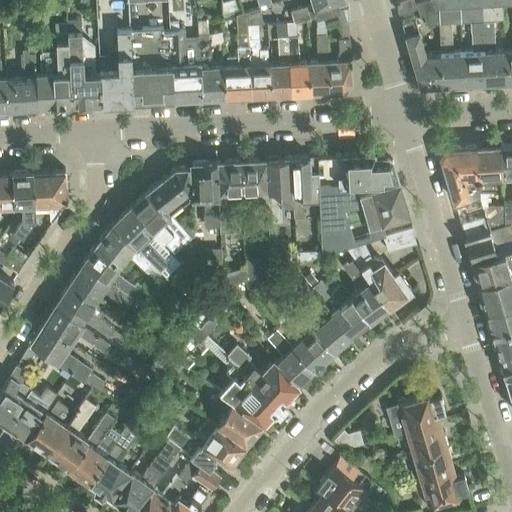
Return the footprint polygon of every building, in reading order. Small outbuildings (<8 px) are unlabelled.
[(238,0),(222,0),(223,12),(240,7),(238,0)] [(313,0),(314,2),(291,8),(294,20),(297,20),(298,20),(326,11),(338,7),(336,0),(313,0)] [(395,0),(399,11),(416,6),(415,1),(414,0),(395,0)] [(419,0),(415,1),(416,6),(417,5),(419,14),(423,13),(427,26),(440,22),(439,7),(439,0),(438,0),(419,0)] [(249,22),(259,22),(264,21),(261,4),(248,7),(249,22)] [(347,4),(326,11),(326,23),(327,24),(348,18),(348,4),(347,4)] [(473,48),(463,48),(464,81),(486,80),(482,5),(461,6),(461,14),(471,14),(471,20),(473,48)] [(491,5),(482,5),(486,80),(507,79),(506,46),(496,47),(494,19),(491,19),(491,5)] [(227,62),(226,62),(227,94),(229,94),(252,92),(249,41),(248,22),(249,22),(248,7),(237,11),(239,55),(227,55),(227,62)] [(440,22),(441,49),(443,82),(464,81),(463,48),(453,49),(451,21),(450,7),(439,7),(440,22)] [(443,82),(441,49),(430,50),(419,14),(401,19),(420,83),(443,82)] [(179,20),(170,21),(171,29),(174,96),(202,95),(199,34),(186,34),(186,28),(179,28),(179,20)] [(271,60),(273,91),(291,90),(286,20),(278,21),(280,59),(271,60)] [(297,20),(294,20),(286,20),(291,90),(310,89),(308,58),(299,59),(297,20)] [(249,22),(248,22),(249,41),(252,92),(257,92),(260,92),(270,91),(273,91),(271,60),(268,60),(268,47),(260,48),(259,22),(249,22)] [(318,58),(308,58),(310,89),(330,88),(328,57),(327,24),(326,23),(316,23),(318,58)] [(163,24),(130,26),(134,99),(174,96),(171,29),(163,29),(163,24)] [(111,65),(100,66),(100,68),(102,100),(134,99),(130,26),(116,27),(118,50),(110,50),(111,65)] [(81,30),(68,31),(72,102),(102,100),(100,68),(96,68),(94,44),(82,45),(81,30)] [(42,68),(36,69),(38,104),(50,103),(62,102),(72,102),(68,31),(55,32),(56,49),(40,50),(42,68)] [(208,31),(199,32),(199,34),(202,95),(214,94),(222,94),(225,94),(227,94),(226,62),(224,62),(211,63),(210,39),(209,40),(208,31)] [(339,56),(328,57),(330,88),(343,88),(351,78),(349,36),(339,36),(340,52),(338,52),(339,56)] [(23,74),(7,75),(9,105),(38,104),(36,69),(34,41),(28,42),(28,47),(24,47),(24,53),(22,53),(23,74)] [(0,105),(9,105),(7,75),(2,76),(1,58),(0,58),(0,105)] [(501,143),(502,174),(511,173),(511,202),(503,203),(504,223),(511,221),(511,220),(511,142),(504,143),(501,143)] [(484,144),(477,144),(480,188),(484,203),(488,202),(488,192),(492,187),(494,187),(494,174),(502,174),(501,143),(500,143),(484,144)] [(440,152),(441,154),(443,162),(444,164),(453,196),(480,188),(477,144),(462,145),(462,144),(460,145),(448,145),(446,145),(440,152)] [(373,150),(317,153),(319,180),(356,178),(397,176),(392,157),(386,153),(374,154),(373,150)] [(319,180),(317,153),(291,154),(294,206),(295,214),(305,214),(304,202),(320,201),(319,180)] [(291,154),(266,156),(267,187),(268,187),(281,187),(281,207),(294,206),(291,154)] [(243,157),(241,157),(243,188),(245,188),(256,188),(257,211),(269,210),(268,187),(267,187),(266,156),(243,157)] [(228,158),(216,158),(219,223),(219,230),(240,229),(239,211),(231,212),(230,189),(241,188),(243,188),(241,157),(240,157),(237,157),(228,158)] [(219,223),(216,158),(207,159),(194,159),(191,159),(193,195),(204,195),(205,223),(219,223)] [(175,165),(149,186),(171,211),(189,196),(187,164),(175,165)] [(34,168),(35,202),(49,201),(50,218),(53,220),(63,205),(62,194),(67,194),(67,192),(66,192),(65,166),(34,168)] [(34,168),(13,169),(14,203),(21,203),(21,215),(13,226),(22,233),(36,214),(35,202),(34,168)] [(0,204),(14,203),(13,169),(0,169),(0,213),(0,214),(0,205),(0,204)] [(364,203),(370,223),(408,212),(397,176),(356,178),(364,203)] [(356,178),(319,180),(320,201),(322,248),(322,252),(347,244),(355,242),(344,207),(364,203),(356,178)] [(149,186),(130,203),(152,228),(173,250),(191,234),(184,225),(171,211),(149,186)] [(486,210),(460,217),(465,235),(504,223),(503,203),(488,203),(488,202),(484,203),(486,210)] [(118,215),(112,220),(151,259),(158,267),(161,270),(166,274),(180,260),(150,230),(152,228),(130,203),(125,207),(118,215)] [(98,238),(97,239),(124,259),(125,258),(129,252),(154,277),(161,270),(158,267),(151,259),(112,220),(98,238)] [(504,223),(465,235),(471,257),(511,245),(511,225),(511,221),(504,223)] [(416,241),(411,224),(383,232),(388,249),(393,248),(416,241)] [(194,225),(184,225),(191,234),(194,237),(194,225)] [(96,241),(82,259),(135,296),(145,303),(153,292),(137,279),(134,283),(116,270),(122,261),(124,259),(97,239),(96,241)] [(372,256),(363,239),(355,242),(347,244),(355,256),(389,304),(390,303),(392,305),(402,298),(400,296),(411,288),(402,275),(398,269),(393,272),(384,259),(383,259),(382,257),(374,255),(372,256)] [(29,242),(26,247),(31,250),(34,246),(29,242)] [(220,245),(202,245),(221,267),(220,245)] [(478,281),(511,271),(508,259),(511,258),(511,245),(471,257),(478,281)] [(277,246),(270,246),(271,258),(271,270),(297,261),(296,249),(286,255),(277,255),(277,246)] [(322,248),(296,249),(297,261),(322,252),(322,248)] [(1,260),(17,271),(23,263),(6,252),(1,260)] [(251,254),(246,254),(246,264),(247,278),(271,270),(271,258),(251,259),(251,254)] [(360,284),(350,291),(369,318),(369,319),(389,304),(355,256),(348,261),(347,259),(343,261),(360,284)] [(135,296),(82,259),(69,279),(96,297),(102,288),(128,305),(135,296)] [(246,264),(221,271),(222,284),(224,286),(247,278),(246,264)] [(0,295),(1,296),(13,277),(8,274),(0,268),(0,295)] [(311,269),(304,275),(312,284),(319,278),(311,269)] [(511,271),(478,281),(482,292),(480,294),(481,297),(484,299),(486,307),(511,299),(511,271)] [(213,275),(205,282),(217,296),(220,292),(224,286),(222,284),(217,278),(213,275)] [(317,290),(351,333),(360,325),(360,326),(365,325),(367,320),(369,318),(350,291),(341,281),(332,288),(322,276),(319,278),(312,284),(317,290)] [(68,281),(56,300),(104,333),(123,346),(130,336),(99,317),(105,308),(99,304),(100,302),(95,299),(96,297),(69,279),(68,281)] [(343,340),(351,333),(317,290),(307,298),(323,317),(315,324),(298,304),(297,305),(333,348),(335,346),(338,348),(344,343),(343,340)] [(202,295),(193,303),(204,314),(211,305),(202,295)] [(511,299),(486,307),(488,314),(486,317),(488,323),(491,324),(492,328),(511,322),(511,299)] [(44,318),(43,320),(71,337),(71,336),(75,331),(118,358),(125,347),(123,346),(104,333),(56,300),(44,318)] [(193,303),(185,314),(197,323),(198,324),(204,314),(193,303)] [(301,333),(294,340),(315,366),(315,365),(319,366),(324,361),(323,357),(333,348),(297,305),(285,316),(301,333)] [(207,317),(200,326),(206,331),(217,319),(207,317)] [(196,323),(188,318),(182,326),(190,332),(196,323)] [(35,333),(30,340),(84,374),(83,376),(93,384),(100,388),(106,380),(88,368),(91,364),(64,347),(70,339),(71,337),(43,320),(42,321),(41,323),(35,333)] [(493,332),(491,335),(493,340),(496,342),(499,350),(511,346),(511,322),(492,328),(493,332)] [(196,323),(190,332),(199,339),(200,338),(206,331),(200,326),(198,324),(197,323),(196,323)] [(272,356),(296,384),(298,382),(315,366),(294,340),(292,342),(277,326),(268,335),(283,351),(277,356),(275,354),(272,356)] [(295,384),(296,384),(272,356),(262,368),(248,355),(250,352),(237,340),(226,352),(234,359),(280,401),(283,398),(285,400),(287,398),(287,399),(298,387),(295,384)] [(28,343),(22,353),(30,358),(36,348),(28,343)] [(164,346),(150,365),(162,374),(170,363),(175,356),(176,354),(164,346)] [(505,373),(511,370),(511,346),(499,350),(505,373)] [(175,356),(170,363),(180,370),(185,363),(175,356)] [(230,371),(217,385),(222,388),(235,398),(264,418),(267,421),(277,409),(279,407),(277,405),(280,401),(234,359),(227,368),(230,371)] [(16,363),(0,388),(0,419),(1,420),(4,419),(6,421),(25,394),(31,384),(22,378),(27,370),(16,363)] [(35,400),(25,394),(6,421),(26,434),(45,407),(57,391),(46,384),(35,400)] [(137,385),(123,404),(129,408),(135,412),(144,400),(149,393),(137,385)] [(264,418),(235,398),(222,388),(213,401),(226,410),(218,421),(245,441),(246,440),(250,439),(254,435),(253,431),(264,418)] [(396,401),(397,401),(400,411),(389,415),(394,432),(405,428),(440,419),(438,410),(445,408),(440,391),(434,393),(433,389),(395,400),(396,401)] [(45,407),(26,434),(31,438),(32,441),(35,444),(38,443),(47,449),(76,408),(58,395),(48,409),(45,407)] [(62,459),(69,464),(88,437),(78,429),(97,404),(85,396),(76,408),(47,449),(55,455),(56,458),(59,460),(62,459)] [(88,437),(69,464),(74,468),(73,471),(79,475),(81,473),(89,478),(123,430),(113,423),(117,419),(106,411),(88,437)] [(123,430),(89,478),(95,483),(94,488),(101,493),(106,490),(112,494),(130,468),(118,460),(136,435),(132,432),(142,417),(135,412),(132,417),(123,430)] [(169,428),(165,433),(169,436),(180,444),(192,452),(202,459),(209,464),(216,455),(213,453),(216,449),(231,461),(236,453),(240,454),(246,446),(244,442),(245,441),(218,421),(207,414),(199,426),(208,432),(205,436),(195,430),(192,434),(174,421),(169,428)] [(412,451),(447,441),(440,419),(405,428),(412,451)] [(344,426),(334,437),(344,446),(363,441),(359,427),(348,430),(344,426)] [(133,509),(152,483),(180,444),(169,436),(141,476),(130,468),(112,494),(117,498),(117,502),(123,506),(127,504),(133,509)] [(324,441),(320,445),(329,453),(333,448),(324,441)] [(419,474),(454,464),(447,441),(412,451),(419,474)] [(367,466),(375,456),(368,451),(360,461),(367,466)] [(133,509),(137,511),(163,511),(177,493),(192,472),(202,459),(192,452),(164,492),(152,483),(133,509)] [(317,482),(323,487),(324,486),(352,507),(367,487),(352,476),(359,468),(342,455),(330,471),(327,469),(317,482)] [(367,466),(374,471),(381,461),(375,456),(367,466)] [(192,472),(211,485),(220,472),(209,464),(202,459),(192,472)] [(419,474),(427,503),(462,493),(461,489),(468,487),(464,471),(456,473),(454,464),(419,474)] [(192,511),(207,492),(197,485),(186,500),(177,493),(163,511),(192,511)] [(324,486),(323,487),(310,504),(320,511),(348,511),(352,507),(324,486)]
